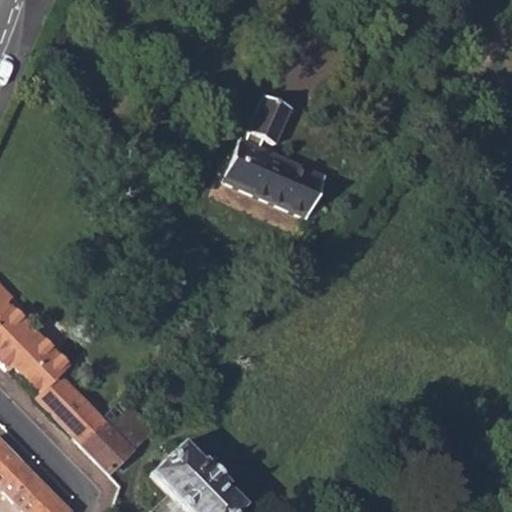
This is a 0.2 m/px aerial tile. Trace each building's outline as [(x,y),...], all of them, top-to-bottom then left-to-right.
[(271,146),(287,110),(260,98),(243,134),(245,135),(240,144),(235,142),(217,183),(302,220),(320,179),(255,151),(259,141),(271,146)] [(10,302),(0,291),(0,312),(4,316),(9,311),(5,307),(10,302)] [(23,325),(9,311),(4,316),(0,312),(0,367),(1,369),(5,365),(35,396),(53,378),(64,367),(55,359),(32,335),(23,325)] [(67,392),(53,378),(35,396),(31,399),(79,448),(101,426),(92,417),(89,414),(67,392)] [(89,414),(100,403),(78,381),(67,392),(89,414)] [(92,417),(101,426),(128,452),(150,431),(115,395),(92,417)] [(128,452),(101,426),(79,448),(88,457),(105,475),(128,452)] [(199,463),(197,465),(177,446),(146,475),(182,511),(234,511),(238,508),(220,489),(222,487),(199,463)] [(0,493),(18,511),(63,511),(0,447),(0,493)] [(80,464),(98,482),(105,475),(88,457),(80,464)]
